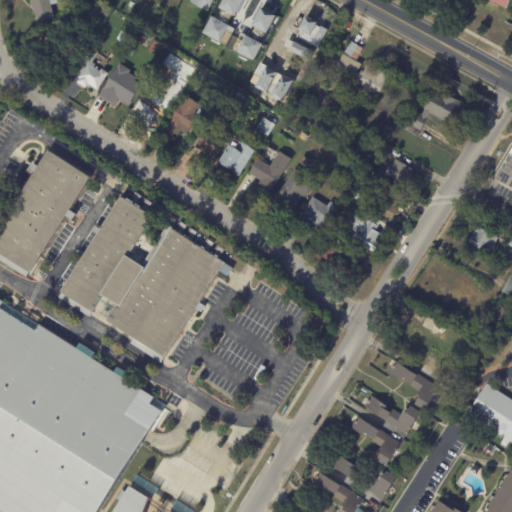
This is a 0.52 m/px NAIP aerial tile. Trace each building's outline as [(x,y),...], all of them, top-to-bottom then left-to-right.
[(37,22),(31,0),(57,0),(58,3),(51,5),(55,17),(37,22)] [(211,0),(206,10),(189,1),(189,0),(211,0)] [(245,0),(247,1),(239,17),(237,15),(230,27),(214,19),(224,0),(245,0)] [(486,1),(486,0),(511,0),(507,11),(486,1)] [(128,6),(130,1),(136,5),(134,9),(128,6)] [(258,3),(267,8),(269,4),(280,10),(265,39),(249,30),(253,23),(249,20),(258,3)] [(287,20),(303,28),(302,31),(312,36),(305,51),(276,36),(285,19),(287,20)] [(62,65),(54,47),(59,45),(56,36),(66,32),(77,59),(62,65)] [(144,37),(146,38),(141,44),(137,42),(142,35),(144,37)] [(148,52),(154,41),(160,44),(154,55),(148,52)] [(354,43),(362,47),(355,60),(376,71),(379,65),(390,71),(379,96),(348,79),(349,77),(333,69),(342,53),(343,54),(350,41),(354,43)] [(99,89),(97,91),(89,84),(86,88),(78,82),(81,79),(79,78),(82,74),(77,70),(92,49),(99,54),(93,62),(96,65),(94,67),(100,72),(102,69),(109,74),(99,89)] [(122,107),(111,101),(113,98),(105,93),(118,72),(137,84),(122,107)] [(324,89),(321,94),(311,87),(317,78),(327,85),(324,89)] [(239,105),(232,99),(238,91),(245,97),(239,105)] [(427,120),(418,137),(404,130),(415,110),(422,115),(435,91),(443,95),(444,93),(465,104),(454,125),(431,113),(427,120)] [(158,124),(154,121),(152,123),(136,112),(148,95),(154,98),(157,94),(172,104),(158,124)] [(197,106),(195,110),(200,113),(186,134),(181,131),(179,136),(174,133),(172,137),(163,131),(186,96),(199,104),(197,106)] [(322,114),(326,106),(333,109),(329,118),(322,114)] [(355,106),(360,108),(357,115),(352,113),(355,106)] [(275,124),(263,117),(254,132),(267,139),(275,124)] [(225,141),(214,159),(191,144),(203,127),(205,128),(208,124),(217,130),(214,133),(226,140),(225,141)] [(303,133),(308,137),(304,142),(299,137),(303,133)] [(241,143),(241,142),(255,151),(239,177),(236,175),(236,174),(218,162),(229,145),(230,146),(233,141),(239,146),(241,143)] [(284,171),(271,192),(259,185),(262,180),(250,173),(259,159),(270,167),(279,152),(291,159),(284,171)] [(47,153),(0,223),(0,256),(26,274),(89,181),(47,153)] [(299,162),(302,156),(307,159),(304,165),(299,162)] [(511,192),(496,182),(499,177),(500,177),(504,169),(505,170),(509,162),(510,163),(511,159),(511,192)] [(413,174),(412,175),(419,179),(413,190),(387,175),(396,160),(415,171),(413,174)] [(334,164),(343,168),(340,173),(332,169),(334,164)] [(283,206),(274,201),(294,169),(313,181),(304,197),(301,195),(291,211),(283,206)] [(408,198),(404,205),(400,202),(395,209),(397,210),(391,220),(372,208),(380,196),(376,193),(383,181),(408,198)] [(353,198),(356,193),(365,198),(362,203),(353,198)] [(118,197),(56,291),(161,361),(223,267),(118,197)] [(313,223),(306,218),(307,217),(301,213),(312,197),(326,206),(329,201),(332,203),(331,205),(337,208),(324,227),(320,224),(318,226),(313,223)] [(380,222),(374,231),(382,236),(372,252),(350,237),(354,231),(349,228),(361,209),(368,214),(368,213),(381,221),(380,222)] [(480,228),(488,233),(489,232),(494,235),(494,236),(497,238),(491,249),(488,247),(485,253),(467,243),(477,227),(480,228)] [(349,262),(361,271),(354,281),(316,255),(327,239),(338,247),(334,252),(349,262)] [(511,298),(501,292),(511,272),(511,298)] [(0,509),(4,511),(97,511),(167,405),(0,295),(0,509)] [(498,306),(509,312),(503,321),(493,315),(498,306)] [(446,323),(465,335),(442,374),(426,364),(429,360),(417,353),(421,347),(404,337),(413,322),(438,337),(446,323)] [(437,389),(425,411),(412,403),(419,391),(411,386),(412,383),(403,377),(401,380),(390,373),(393,369),(392,368),(394,365),(394,366),(396,362),(439,387),(437,389)] [(511,400),(511,442),(507,448),(500,444),(504,438),(467,415),(487,384),(511,400)] [(384,405),(386,406),(384,409),(390,413),(392,409),(400,414),(405,407),(408,409),(410,406),(420,413),(411,427),(412,428),(407,435),(365,407),(367,404),(365,403),(367,400),(368,400),(371,396),(384,405)] [(360,419),(380,431),(380,430),(401,444),(386,468),(376,461),(378,458),(376,456),(381,448),(372,442),(374,440),(368,436),(367,438),(351,429),(354,424),(353,424),(355,421),(356,421),(358,418),(360,419)] [(352,466),(373,481),(377,476),(378,477),(380,473),(383,475),(385,471),(395,478),(388,489),(392,492),(389,496),(386,494),(382,500),(332,467),(334,464),(333,463),(335,460),(336,461),(338,457),(352,466)] [(511,470),(511,511),(485,511),(483,511),(492,497),(494,498),(495,496),(493,494),(496,490),(498,491),(499,489),(497,488),(506,475),(507,475),(509,473),(507,472),(509,468),(511,470)] [(340,485),(362,499),(354,511),(338,511),(341,507),(339,506),(342,503),(332,496),(334,494),(329,492),(328,493),(322,490),(321,492),(310,484),(313,479),(314,476),(316,476),(318,473),(339,486),(340,485)] [(192,511),(116,511),(132,489),(151,501),(147,511),(171,511),(177,502),(192,511)] [(429,511),(433,506),(434,507),(436,504),(434,504),(436,500),(454,511),(455,510),(459,511),(429,511)]
